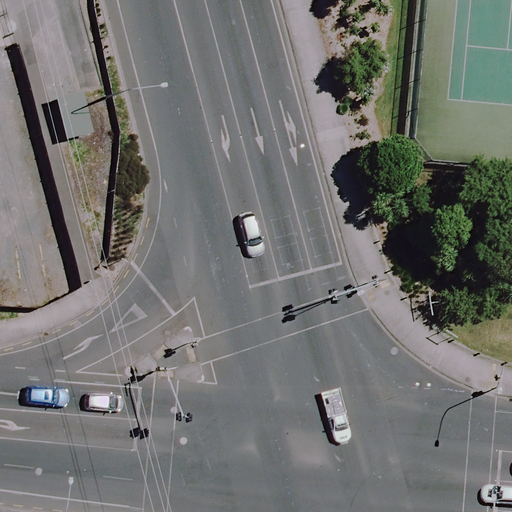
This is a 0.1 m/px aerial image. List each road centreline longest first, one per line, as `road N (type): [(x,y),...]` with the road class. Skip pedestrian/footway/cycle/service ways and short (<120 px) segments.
road 1 (primary): [(0,413),(107,349),(166,301),(239,167)]
road 2 (secondary): [(318,443),(0,419)]
road 3 (primary): [(318,443),(239,167)]
road 4 (secondary): [(511,462),(318,443)]
road 5 (primary): [(239,167),(197,0)]
